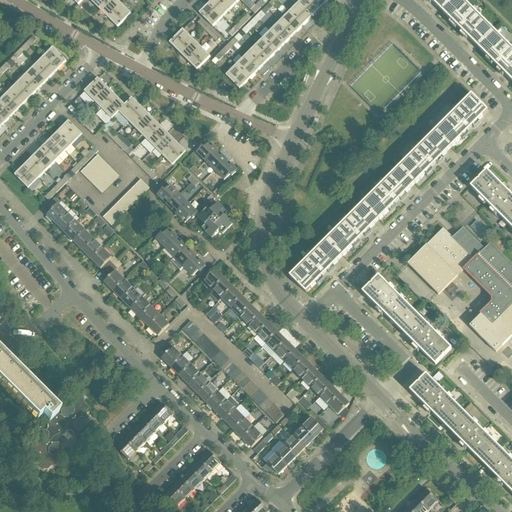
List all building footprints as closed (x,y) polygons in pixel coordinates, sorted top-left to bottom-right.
[(90,0),(90,1),(100,10),(109,0),(90,0)] [(109,0),(100,10),(107,18),(121,4),(116,0),(109,0)] [(221,0),(213,0),(209,4),(223,17),(231,9),(221,0)] [(239,0),(221,0),(231,9),(240,0),(239,0)] [(310,0),(301,0),(297,5),(310,19),(320,9),(310,0)] [(310,0),(320,9),(329,0),(328,0),(310,0)] [(511,49),(462,0),(429,0),(503,73),(511,82),(511,49)] [(121,4),(107,18),(117,28),(131,14),(121,4)] [(223,17),(209,4),(199,14),(213,27),(223,17)] [(250,10),(254,14),(260,8),(256,4),(250,10)] [(297,5),(289,13),(302,27),(310,19),(297,5)] [(261,12),(255,18),(259,21),(265,15),(261,12)] [(289,13),(280,22),(293,36),(302,27),(289,13)] [(246,14),(241,20),(244,23),(250,18),(246,14)] [(197,23),(203,29),(207,25),(201,20),(197,23)] [(244,23),(241,20),(235,25),(239,29),(244,23)] [(253,20),(248,25),(251,29),(257,23),(253,20)] [(280,22),(270,32),(284,45),(293,36),(280,22)] [(207,25),(203,29),(209,35),(212,31),(207,25)] [(251,29),(248,25),(242,31),(246,35),(251,29)] [(228,32),(232,36),(237,31),(233,27),(228,32)] [(176,50),(179,53),(192,40),(183,30),(169,44),(176,50)] [(270,32),(262,40),(276,53),(284,45),(270,32)] [(220,39),(214,33),(210,37),(217,43),(220,39)] [(235,39),(229,45),(232,48),(238,42),(235,39)] [(179,53),(187,61),(200,47),(192,40),(179,53)] [(262,40),(253,49),(267,62),(276,53),(262,40)] [(200,47),(187,61),(197,71),(210,57),(200,47)] [(227,47),(221,52),(224,56),(230,50),(227,47)] [(53,48),(43,58),(56,72),(66,62),(53,48)] [(253,49),(243,59),(257,72),(267,62),(253,49)] [(224,56),(221,52),(215,58),(219,61),(224,56)] [(43,58),(36,65),(49,79),(56,72),(43,58)] [(243,59),(235,67),(249,80),(257,72),(243,59)] [(36,65),(26,75),(39,89),(49,79),(36,65)] [(249,80),(235,67),(228,74),(226,76),(239,89),(249,80)] [(26,75),(16,85),(30,98),(39,89),(26,75)] [(84,92),(94,102),(108,89),(98,79),(84,92)] [(225,82),(220,87),(228,95),(233,90),(225,82)] [(16,85),(9,92),(22,106),(30,98),(16,85)] [(94,102),(102,110),(115,96),(108,89),(94,102)] [(9,92),(0,100),(0,103),(12,116),(22,106),(9,92)] [(472,95),(471,96),(290,277),(306,294),(488,112),(472,95)] [(111,119),(118,112),(125,106),(115,96),(102,110),(111,119)] [(118,112),(128,122),(142,109),(132,99),(125,106),(118,112)] [(0,103),(0,122),(3,125),(12,116),(0,103)] [(128,122),(136,130),(149,116),(142,109),(128,122)] [(71,113),(77,119),(81,116),(75,110),(71,113)] [(136,130),(145,139),(159,126),(149,116),(136,130)] [(79,121),(85,127),(88,123),(83,118),(79,121)] [(68,122),(58,132),(72,145),(82,135),(68,122)] [(88,123),(85,127),(90,132),(94,129),(88,123)] [(145,139),(155,149),(169,135),(159,126),(145,139)] [(105,133),(111,139),(115,136),(109,130),(105,133)] [(58,132),(51,139),(65,152),(72,145),(58,132)] [(155,149),(163,157),(177,144),(169,135),(155,149)] [(113,141),(119,147),(122,143),(117,138),(113,141)] [(51,139),(41,149),(55,162),(65,152),(51,139)] [(122,143),(119,147),(124,152),(128,149),(122,143)] [(196,153),(206,162),(217,151),(209,143),(204,149),(202,147),(196,153)] [(177,144),(163,157),(172,166),(186,152),(177,144)] [(41,149),(32,158),(45,172),(55,162),(41,149)] [(206,162),(217,173),(228,162),(217,151),(206,162)] [(91,152),(85,157),(89,161),(94,155),(91,152)] [(98,156),(89,164),(93,169),(102,160),(98,156)] [(132,160),(138,166),(141,162),(135,156),(132,160)] [(89,161),(85,157),(80,163),(83,166),(89,161)] [(32,158),(25,166),(38,179),(45,172),(32,158)] [(93,169),(98,173),(106,164),(102,160),(93,169)] [(228,162),(217,173),(226,182),(237,171),(228,162)] [(81,173),(85,177),(93,169),(89,164),(81,173)] [(98,173),(102,177),(110,169),(106,164),(98,173)] [(140,168),(146,174),(150,171),(143,164),(140,168)] [(72,171),(75,174),(81,168),(78,165),(72,171)] [(38,179),(25,166),(15,176),(28,189),(38,179)] [(85,177),(89,181),(98,173),(93,169),(85,177)] [(102,177),(106,181),(115,173),(110,169),(102,177)] [(150,171),(146,174),(152,180),(156,177),(150,171)] [(470,188),(507,225),(511,229),(511,196),(487,172),(470,188)] [(89,181),(93,185),(102,177),(98,173),(89,181)] [(115,173),(106,181),(110,186),(119,177),(115,173)] [(93,185),(98,190),(106,181),(102,177),(93,185)] [(64,178),(58,184),(62,188),(67,182),(64,178)] [(106,181),(98,190),(102,194),(110,186),(106,181)] [(141,181),(137,185),(145,193),(149,189),(141,181)] [(62,188),(58,184),(53,190),(56,193),(62,188)] [(137,185),(132,189),(141,197),(145,193),(137,185)] [(157,196),(164,203),(176,192),(170,186),(165,192),(163,190),(157,196)] [(132,189),(128,193),(137,202),(141,197),(132,189)] [(45,197),(48,201),(54,195),(51,192),(45,197)] [(73,192),(68,196),(73,201),(78,197),(73,192)] [(164,203),(176,214),(187,203),(176,192),(164,203)] [(128,193),(124,197),(133,206),(137,202),(128,193)] [(124,197),(120,201),(128,210),(133,206),(124,197)] [(47,207),(51,211),(58,204),(58,205),(60,203),(55,198),(47,207)] [(77,203),(81,207),(84,210),(88,207),(81,200),(77,203)] [(120,201),(116,206),(124,214),(128,210),(120,201)] [(187,203),(176,214),(185,223),(190,217),(192,219),(198,214),(187,203)] [(46,216),(56,225),(67,214),(58,205),(58,204),(51,211),(46,216)] [(202,229),(205,233),(212,239),(219,231),(222,234),(232,225),(225,217),(228,214),(218,204),(211,211),(207,208),(197,218),(205,226),(202,229)] [(116,206),(111,210),(120,218),(124,214),(116,206)] [(86,212),(90,216),(93,219),(96,216),(90,209),(86,212)] [(111,210),(107,214),(116,223),(120,218),(111,210)] [(56,225),(64,234),(76,223),(67,214),(56,225)] [(116,223),(107,214),(103,218),(112,227),(116,223)] [(105,225),(99,218),(95,221),(102,228),(105,225)] [(64,234),(73,243),(85,231),(76,223),(64,234)] [(114,234),(108,227),(104,230),(111,237),(114,234)] [(462,272),(465,269),(484,250),(463,229),(463,228),(452,238),(443,229),(431,241),(427,246),(408,265),(409,266),(410,266),(437,293),(437,294),(438,296),(457,276),(462,272)] [(159,243),(165,249),(176,237),(169,230),(163,236),(161,234),(152,243),(156,247),(159,243)] [(73,243),(82,252),(94,240),(85,231),(73,243)] [(165,249),(174,258),(186,247),(176,237),(165,249)] [(82,252),(91,260),(102,249),(94,240),(82,252)] [(484,250),(465,269),(490,294),(490,299),(495,299),(496,301),(470,327),(496,353),(511,336),(511,265),(491,244),(490,243),(484,250)] [(174,258),(184,268),(196,257),(186,247),(174,258)] [(91,260),(100,270),(109,261),(112,258),(102,249),(91,260)] [(196,257),(184,268),(192,276),(198,271),(200,272),(206,267),(196,257)] [(100,270),(105,274),(113,265),(109,261),(100,270)] [(139,266),(143,269),(146,272),(150,269),(143,262),(139,266)] [(109,278),(116,272),(118,270),(113,265),(105,274),(109,278)] [(204,282),(213,291),(224,279),(215,270),(204,282)] [(149,275),(152,278),(155,281),(159,278),(152,271),(149,275)] [(104,283),(113,292),(124,281),(116,272),(109,278),(104,283)] [(362,293),(399,329),(435,366),(452,350),(379,277),(362,293)] [(213,291),(222,300),(233,288),(224,279),(213,291)] [(157,283),(161,287),(164,290),(168,287),(161,280),(157,283)] [(113,292),(122,301),(133,290),(124,281),(113,292)] [(222,300),(231,309),(242,297),(233,288),(222,300)] [(166,292),(170,296),(173,299),(177,296),(170,289),(166,292)] [(122,301),(131,310),(142,299),(133,290),(122,301)] [(231,309),(239,317),(251,306),(242,297),(231,309)] [(179,298),(176,301),(182,308),(186,305),(179,298)] [(131,310),(140,319),(151,307),(142,299),(131,310)] [(239,317),(249,327),(260,315),(251,306),(239,317)] [(140,319),(149,328),(160,316),(151,307),(140,319)] [(209,319),(214,324),(219,319),(214,314),(209,319)] [(249,327),(258,335),(269,324),(260,315),(249,327)] [(160,316),(149,328),(158,337),(169,326),(160,316)] [(182,330),(187,335),(195,326),(191,322),(182,330)] [(258,335),(266,344),(278,333),(269,324),(258,335)] [(187,335),(191,339),(199,330),(195,326),(187,335)] [(191,339),(195,343),(204,335),(199,330),(191,339)] [(266,344),(275,353),(287,342),(278,333),(266,344)] [(195,343),(199,347),(208,339),(204,335),(195,343)] [(199,347),(204,352),(212,343),(208,339),(199,347)] [(0,384),(36,421),(42,416),(48,422),(47,423),(48,423),(48,428),(45,431),(40,431),(38,428),(32,433),(35,436),(35,441),(33,443),(30,441),(26,441),(25,441),(22,444),(22,449),(27,454),(27,459),(33,465),(37,465),(40,467),(42,464),(43,464),(48,459),(51,456),(55,456),(58,459),(63,454),(61,451),(61,446),(63,444),(61,441),(61,436),(66,431),(70,431),(73,434),(76,431),(81,431),(83,434),(89,428),(86,426),(86,421),(89,418),(86,415),(86,411),(89,408),(83,403),(83,398),(84,397),(81,394),(81,395),(76,395),(64,406),(0,342),(0,384)] [(162,350),(166,354),(173,348),(175,346),(171,342),(162,350)] [(275,353),(284,361),(295,350),(287,342),(275,353)] [(204,352),(208,356),(216,347),(212,343),(204,352)] [(208,356),(212,360),(221,352),(216,347),(208,356)] [(162,359),(171,368),(182,357),(176,350),(173,348),(166,354),(162,359)] [(254,356),(248,349),(243,353),(250,360),(254,356)] [(284,361),(293,371),(304,360),(295,350),(284,361)] [(212,360),(216,364),(225,356),(221,352),(212,360)] [(260,359),(256,355),(251,360),(255,364),(260,359)] [(216,364),(221,369),(229,360),(225,356),(216,364)] [(171,368),(180,377),(191,366),(182,357),(171,368)] [(221,369),(225,373),(233,364),(229,360),(221,369)] [(293,371),(302,380),(313,369),(304,360),(293,371)] [(225,373),(229,377),(238,369),(233,364),(225,373)] [(180,377),(189,386),(200,375),(191,366),(180,377)] [(229,377),(233,381),(242,373),(238,369),(229,377)] [(302,380),(311,389),(322,377),(313,369),(302,380)] [(233,381),(238,386),(246,377),(242,373),(233,381)] [(189,386),(198,395),(209,384),(200,375),(189,386)] [(511,461),(499,448),(426,375),(410,391),(483,465),(497,478),(511,493),(511,461)] [(271,381),(277,387),(281,383),(275,376),(271,381)] [(238,386),(242,390),(250,381),(246,377),(238,386)] [(311,389),(320,398),(331,386),(322,377),(311,389)] [(242,390),(246,394),(255,386),(250,381),(242,390)] [(198,395),(207,404),(218,393),(209,384),(198,395)] [(246,394),(251,398),(259,390),(255,386),(246,394)] [(320,398),(329,407),(340,395),(331,386),(320,398)] [(251,398),(255,403),(263,394),(259,390),(251,398)] [(207,404),(215,413),(227,402),(218,393),(207,404)] [(255,403),(259,407),(268,399),(263,394),(255,403)] [(340,395),(329,407),(338,416),(349,404),(340,395)] [(215,413),(224,422),(236,411),(240,406),(231,398),(227,402),(215,413)] [(259,407),(263,411),(272,403),(268,399),(259,407)] [(263,411),(267,415),(276,407),(272,403),(263,411)] [(162,405),(153,414),(164,425),(173,416),(162,405)] [(267,415),(272,420),(280,411),(276,407),(267,415)] [(289,415),(293,418),(300,412),(296,408),(289,415)] [(307,415),(312,419),(323,430),(327,426),(312,410),(307,415)] [(224,422),(233,431),(245,419),(236,411),(224,422)] [(280,411),(272,420),(276,424),(285,416),(280,411)] [(153,414),(144,423),(155,434),(164,425),(153,414)] [(281,424),(284,427),(291,421),(287,417),(281,424)] [(233,431),(242,440),(254,428),(245,419),(233,431)] [(312,419),(303,428),(314,440),(323,431),(323,430),(312,419)] [(144,423),(135,432),(146,443),(155,434),(144,423)] [(272,433),(275,436),(282,429),(278,426),(272,433)] [(189,431),(184,427),(175,436),(176,437),(180,440),(189,431)] [(254,428),(242,440),(251,449),(263,437),(254,428)] [(303,428),(294,437),(305,449),(314,440),(303,428)] [(135,432),(126,441),(137,452),(146,443),(135,432)] [(263,442),(266,445),(273,438),(270,435),(263,442)] [(169,443),(173,447),(180,440),(176,437),(169,443)] [(294,437),(285,446),(296,458),(305,449),(294,437)] [(137,452),(126,441),(117,450),(128,461),(137,452)] [(263,442),(254,451),(258,455),(267,446),(266,445),(263,442)] [(160,453),(164,456),(171,449),(167,446),(160,453)] [(285,446),(276,455),(287,466),(296,458),(285,446)] [(210,453),(201,462),(212,473),(221,464),(210,453)] [(151,461),(155,465),(162,458),(158,455),(151,461)] [(287,466),(276,455),(267,464),(278,476),(287,466)] [(43,464),(42,464),(40,467),(43,469),(46,470),(47,470),(51,466),(51,462),(48,459),(43,464)] [(201,462),(192,471),(203,482),(212,473),(201,462)] [(149,464),(148,464),(143,470),(146,474),(153,467),(149,464)] [(192,471),(183,480),(194,491),(203,482),(192,471)] [(224,485),(228,489),(237,480),(233,475),(223,485),(224,485)] [(183,480),(174,488),(185,500),(194,491),(183,480)] [(218,492),(221,495),(228,489),(224,485),(218,492)] [(185,500),(174,488),(165,498),(176,509),(185,500)] [(427,491),(418,500),(429,511),(438,502),(427,491)] [(209,501),(212,504),(219,498),(216,494),(209,501)] [(418,500),(409,509),(411,511),(428,511),(429,511),(418,500)] [(269,511),(258,501),(249,510),(250,511),(269,511)] [(200,510),(201,511),(204,511),(210,506),(207,503),(200,510)]
